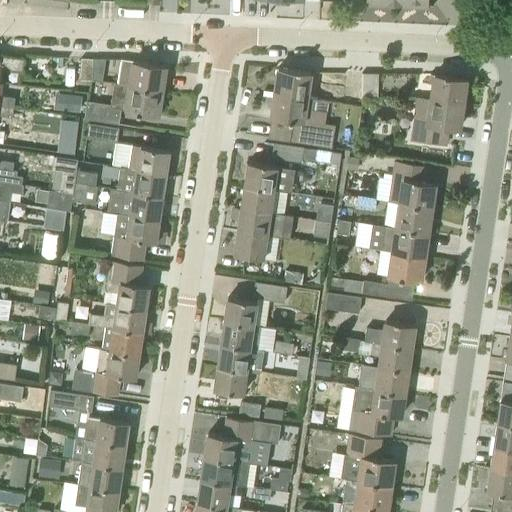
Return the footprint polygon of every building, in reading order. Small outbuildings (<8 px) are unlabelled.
[(0,81),(1,81),(3,66),(21,69),(23,59),(0,55),(0,81)] [(96,74),(108,75),(109,56),(97,55),(96,74)] [(88,79),(94,80),(94,59),(82,58),(81,79),(88,79)] [(119,84),(162,90),(166,65),(149,62),(149,61),(144,60),(144,62),(122,58),(119,84)] [(279,67),(275,92),(307,96),(311,71),(301,70),(301,69),(297,68),(297,69),(279,67)] [(378,73),(363,73),(363,97),(377,97),(378,73)] [(431,98),(463,103),(466,79),(449,76),(449,74),(445,74),(444,75),(435,74),(431,98)] [(0,85),(1,81),(0,81),(0,104),(14,106),(16,97),(8,95),(9,90),(0,88),(0,85)] [(162,90),(119,84),(115,83),(112,105),(88,101),(85,119),(119,125),(122,108),(159,114),(162,90)] [(329,100),(307,96),(275,92),(271,116),(293,119),(290,141),(332,147),(335,124),(326,123),(329,100)] [(80,111),(82,94),(68,93),(66,109),(80,111)] [(463,103),(431,98),(416,96),(410,139),(446,144),(448,126),(459,128),(463,103)] [(14,106),(0,104),(0,113),(13,116),(14,106)] [(118,142),(120,127),(89,123),(87,137),(116,141),(118,142)] [(77,137),(59,134),(57,150),(75,152),(77,137)] [(369,140),(358,138),(357,149),(368,151),(369,140)] [(112,165),(122,166),(166,173),(169,149),(118,142),(116,141),(112,165)] [(339,164),(341,153),(334,152),(274,142),(272,156),(303,161),(303,159),(333,163),(339,164)] [(55,169),(52,188),(73,192),(75,181),(77,169),(79,160),(54,155),(51,168),(55,169)] [(358,169),(359,156),(347,155),(346,168),(358,169)] [(0,180),(22,184),(23,175),(18,174),(18,169),(13,169),(14,162),(0,159),(0,180)] [(274,189),(284,191),(292,192),(296,168),(248,161),(245,185),(274,189)] [(388,202),(432,208),(435,183),(428,182),(430,166),(394,161),(388,202)] [(118,189),(163,196),(166,173),(122,166),(118,189)] [(77,169),(75,181),(87,183),(95,184),(97,173),(77,169)] [(22,184),(0,180),(0,200),(10,202),(12,191),(22,192),(24,184),(22,184)] [(75,181),(73,192),(72,200),(84,202),(87,183),(75,181)] [(270,214),(274,189),(245,185),(241,210),(270,214)] [(73,192),(52,188),(49,188),(46,207),(67,210),(67,209),(70,210),(72,200),(73,192)] [(163,196),(118,189),(114,188),(110,211),(118,212),(159,218),(163,196)] [(375,209),(377,198),(345,193),(344,204),(375,209)] [(0,220),(7,221),(10,202),(0,200),(0,220)] [(319,201),(316,218),(331,220),(334,203),(319,201)] [(432,208),(388,202),(385,226),(428,232),(432,208)] [(67,210),(46,207),(38,206),(35,224),(64,228),(67,210)] [(285,216),(270,214),(241,210),(238,231),(267,235),(282,237),(285,216)] [(118,212),(112,254),(143,258),(146,240),(163,242),(165,230),(158,229),(159,218),(118,212)] [(329,236),(331,220),(316,218),(314,234),(329,236)] [(356,234),(357,221),(339,218),(337,232),(356,234)] [(397,252),(425,256),(428,232),(385,226),(372,224),(368,248),(397,252)] [(267,235),(238,231),(235,253),(264,258),(267,235)] [(425,256),(397,252),(393,276),(421,280),(425,256)] [(117,304),(146,308),(149,285),(140,283),(143,264),(111,259),(106,291),(119,293),(117,304)] [(302,283),(304,272),(286,269),(284,280),(302,283)] [(386,295),(388,283),(364,280),(332,275),(331,285),(344,286),(344,289),(386,295)] [(285,301),(287,285),(256,280),(253,296),(285,301)] [(321,292),(301,287),(295,308),(316,313),(321,292)] [(35,288),(33,302),(40,303),(48,305),(50,290),(35,288)] [(359,311),(361,294),(328,291),(326,307),(359,311)] [(229,297),(225,320),(254,324),(258,301),(229,297)] [(58,300),(57,306),(55,318),(66,320),(69,302),(58,300)] [(146,308),(117,304),(108,303),(107,302),(105,315),(92,313),(90,323),(105,325),(142,332),(149,333),(150,321),(144,320),(146,308)] [(55,318),(57,306),(48,305),(40,303),(38,315),(55,318)] [(88,333),(90,322),(72,320),(71,331),(88,333)] [(262,325),(254,324),(225,320),(222,343),(258,348),(262,325)] [(365,340),(383,342),(412,346),(415,324),(387,320),(386,328),(367,326),(365,340)] [(38,340),(41,325),(25,323),(23,337),(38,340)] [(142,332),(105,325),(102,348),(139,354),(142,332)] [(358,351),(359,338),(342,336),(340,349),(358,351)] [(292,352),(294,342),(275,339),(273,349),(292,352)] [(412,346),(383,342),(380,366),(408,370),(412,346)] [(265,349),(258,348),(222,343),(218,366),(248,370),(262,372),(265,349)] [(80,368),(77,388),(118,394),(121,375),(135,377),(139,354),(102,348),(100,348),(96,371),(80,368)] [(307,378),(310,357),(290,353),(289,358),(299,360),(296,376),(307,378)] [(330,375),(331,361),(318,359),(316,373),(330,375)] [(0,376),(15,379),(17,363),(0,360),(0,376)] [(408,370),(380,366),(362,363),(359,386),(405,393),(408,370)] [(248,370),(218,366),(215,389),(244,393),(248,370)] [(63,371),(50,369),(48,383),(61,384),(63,371)] [(0,397),(21,401),(24,386),(0,382),(0,397)] [(402,416),(405,393),(359,386),(355,386),(349,428),(391,434),(394,415),(402,416)] [(49,404),(92,411),(95,395),(52,388),(49,404)] [(511,389),(511,400),(500,398),(497,422),(511,424),(511,389)] [(260,416),(262,403),(241,401),(239,414),(260,416)] [(281,420),(284,409),(265,405),(263,416),(281,420)] [(90,414),(86,440),(125,446),(129,420),(90,414)] [(209,432),(205,455),(250,462),(254,463),(257,440),(275,443),(277,423),(227,416),(224,434),(209,432)] [(511,424),(497,422),(494,444),(511,446),(511,424)] [(341,476),(346,477),(391,483),(395,459),(379,457),(382,437),(350,432),(347,453),(345,452),(341,476)] [(36,454),(38,439),(26,437),(23,451),(36,454)] [(38,439),(36,454),(46,455),(47,444),(39,437),(38,439)] [(83,462),(94,463),(122,468),(125,446),(86,440),(83,462)] [(511,446),(494,444),(490,467),(511,470),(511,446)] [(250,462),(205,455),(202,478),(230,483),(237,484),(247,486),(250,462)] [(52,476),(55,458),(41,457),(39,475),(52,476)] [(94,463),(91,486),(119,491),(122,468),(94,463)] [(291,480),(292,467),(280,466),(278,477),(272,476),(270,487),(287,489),(289,479),(291,480)] [(511,511),(511,470),(490,467),(487,490),(494,491),(491,509),(511,511)] [(391,483),(346,477),(343,500),(388,507),(391,483)] [(237,484),(230,483),(202,478),(198,502),(227,507),(229,494),(236,495),(237,484)] [(88,503),(87,508),(112,511),(115,511),(119,491),(91,486),(79,485),(77,501),(88,503)] [(270,498),(272,489),(254,486),(252,496),(270,498)] [(309,488),(298,487),(297,494),(308,496),(309,488)] [(0,500),(24,503),(25,492),(0,488),(0,500)] [(387,511),(388,507),(343,500),(341,511),(387,511)] [(240,511),(241,509),(227,507),(198,502),(196,511),(240,511)]
